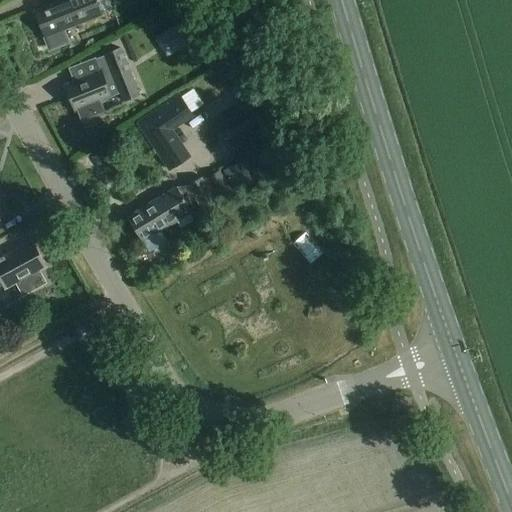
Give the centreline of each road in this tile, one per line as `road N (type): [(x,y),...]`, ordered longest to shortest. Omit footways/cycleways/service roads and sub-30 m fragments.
road 1 (tertiary): [(452,350),(281,415),(235,421),(185,403),(146,348),(0,80)]
road 2 (primary): [(452,350),(341,0)]
road 3 (primary): [(511,496),(452,350)]
road 4 (track): [(116,292),(0,360)]
